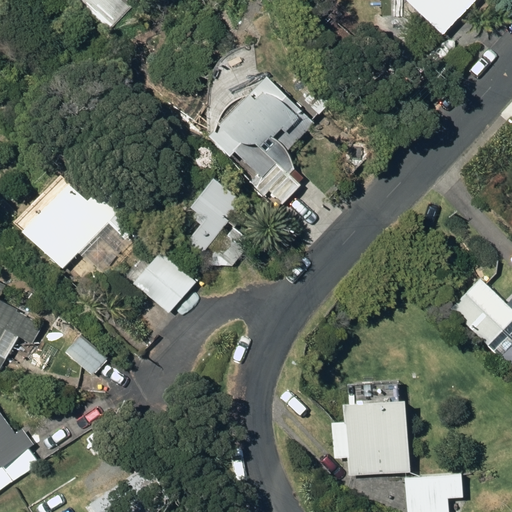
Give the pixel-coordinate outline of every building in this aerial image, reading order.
[(77,0),(76,2),(106,32),(138,0),(77,0)] [(403,0),(441,35),(474,0),(403,0)] [(292,170),(284,153),(313,123),(266,77),(206,137),(227,158),(232,152),(256,175),(248,183),(260,195),(265,190),(281,205),(299,187),(287,175),(292,170)] [(56,177),(15,226),(21,231),(18,234),(60,270),(75,252),(101,274),(119,253),(97,234),(108,221),(56,177)] [(188,209),(217,231),(237,205),(208,183),(188,209)] [(131,285),(168,314),(194,279),(157,251),(131,285)] [(16,307),(0,298),(0,282),(1,279),(0,278),(0,362),(15,334),(30,342),(40,323),(15,310),(16,307)] [(511,310),(477,278),(446,312),(485,348),(511,318),(511,310)] [(57,315),(49,325),(65,337),(72,327),(57,315)] [(85,331),(69,349),(96,374),(113,356),(85,331)] [(342,434),(333,435),(334,453),(346,453),(347,476),(403,473),(399,404),(340,407),(342,434)] [(28,446),(32,443),(19,426),(12,431),(0,415),(0,487),(39,460),(28,446)] [(408,511),(447,511),(446,500),(462,498),(460,475),(405,481),(408,511)]
